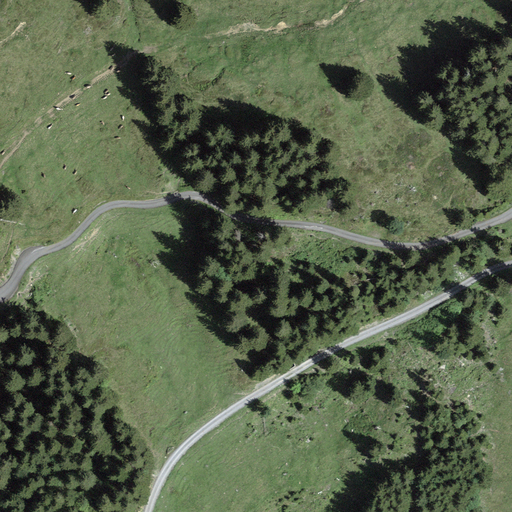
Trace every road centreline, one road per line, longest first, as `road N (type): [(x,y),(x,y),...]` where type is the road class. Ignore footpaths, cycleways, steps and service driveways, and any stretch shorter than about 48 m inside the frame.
road 1 (unclassified): [(0,294),(27,257),(68,240),(110,204),(197,195),(249,219),(395,245),(442,241),(511,212)]
road 2 (unclassified): [(511,264),(321,355),(233,408),(179,452),(148,511)]
